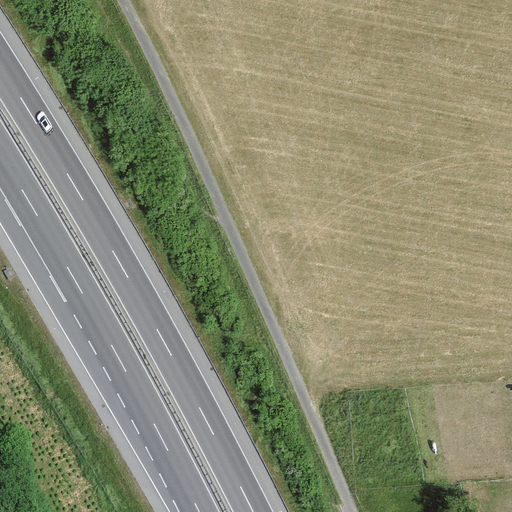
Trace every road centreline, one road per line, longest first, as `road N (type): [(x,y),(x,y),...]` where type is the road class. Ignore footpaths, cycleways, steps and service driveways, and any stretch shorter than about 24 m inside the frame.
road 1 (motorway): [(252,511),(116,257),(0,64)]
road 2 (motorway): [(0,154),(199,511)]
